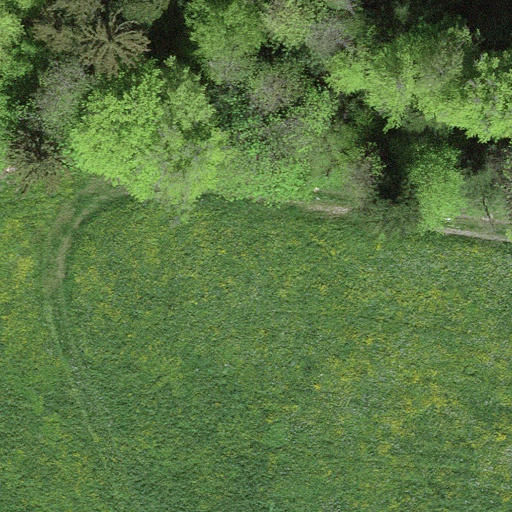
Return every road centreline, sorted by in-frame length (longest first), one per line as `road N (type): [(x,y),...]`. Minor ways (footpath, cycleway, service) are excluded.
road 1 (track): [(511,244),(105,183)]
road 2 (track): [(105,183),(74,221),(61,292),(72,341),(144,511)]
